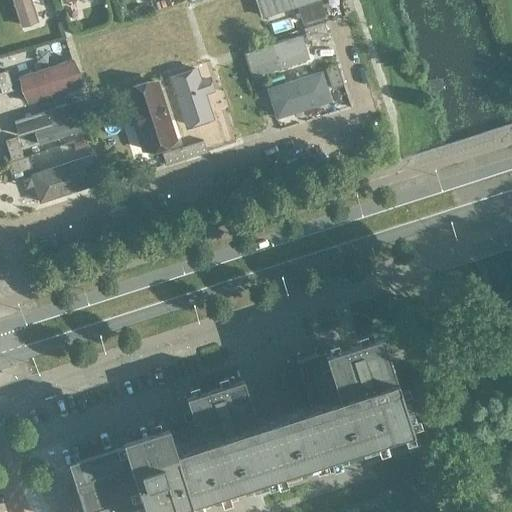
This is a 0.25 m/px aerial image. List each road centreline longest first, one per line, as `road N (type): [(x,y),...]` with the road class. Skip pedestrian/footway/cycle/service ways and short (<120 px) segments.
road 1 (secondary): [(0,360),(511,195)]
road 2 (secondary): [(511,166),(0,326)]
road 3 (residential): [(0,235),(359,119),(365,101),(346,45)]
road 4 (residential): [(0,449),(166,396)]
